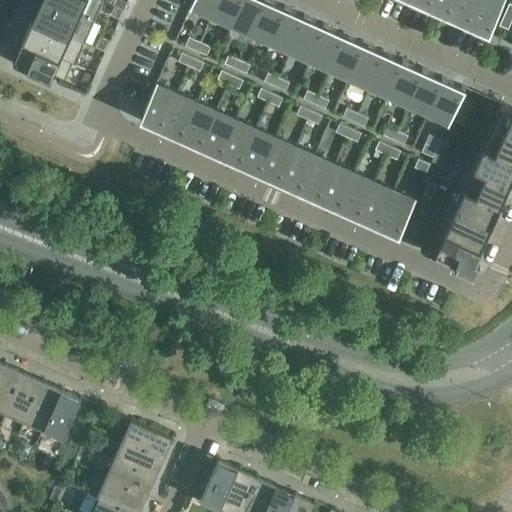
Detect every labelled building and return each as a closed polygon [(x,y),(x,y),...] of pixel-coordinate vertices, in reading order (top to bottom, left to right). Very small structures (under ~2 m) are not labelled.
[(94,21),(48,0),(40,0),(32,18),(81,40),(85,41),(94,21)] [(103,0),(48,0),(94,21),(103,0)] [(124,0),(114,0),(113,4),(124,9),(127,1),(124,0)] [(211,16),(218,0),(193,0),(190,7),(211,16)] [(231,25),(241,0),(218,0),(211,16),(231,25)] [(250,34),(265,0),(241,0),(231,25),(250,34)] [(270,42),(287,6),(274,0),(265,0),(250,34),(270,42)] [(448,14),(454,0),(431,0),(429,6),(448,14)] [(468,23),(478,0),(454,0),(448,14),(468,23)] [(492,25),(503,0),(478,0),(468,23),(489,33),(492,25)] [(290,51),(306,14),(287,6),(270,42),(290,51)] [(508,28),(511,19),(511,16),(504,13),(499,24),(508,28)] [(309,60),(326,23),(306,14),(290,51),(309,60)] [(75,63),(85,41),(81,40),(32,18),(23,39),(69,60),(73,61),(72,62),(75,63)] [(329,69),(346,32),(326,23),(309,60),(329,69)] [(349,78),(365,41),(346,32),(329,69),(349,78)] [(196,49),(200,41),(189,36),(185,45),(196,49)] [(19,38),(10,59),(48,76),(49,72),(62,78),(69,60),(23,39),(19,38)] [(211,46),(200,41),(196,49),(207,54),(211,46)] [(369,87),(385,50),(365,41),(349,78),(369,87)] [(388,96),(405,59),(385,50),(369,87),(388,96)] [(189,65),(193,56),(182,51),(178,60),(189,65)] [(235,67),(239,58),(228,54),(224,62),(235,67)] [(200,70),(204,61),(193,56),(189,65),(200,70)] [(250,63),(239,58),(235,67),(246,72),(250,63)] [(408,104),(425,68),(405,59),(388,96),(408,104)] [(428,113),(444,76),(425,68),(408,104),(428,113)] [(228,83),(232,74),(221,69),(217,78),(228,83)] [(275,85),(279,76),(268,71),(264,80),(275,85)] [(239,88),(243,79),(232,74),(228,83),(239,88)] [(290,81),(279,76),(275,85),(286,90),(290,81)] [(462,93),(465,86),(444,76),(428,113),(448,122),(462,93)] [(161,127),(178,90),(157,80),(141,117),(161,127)] [(268,100),(272,92),(261,87),(257,95),(268,100)] [(314,103),(318,94),(307,89),(303,98),(314,103)] [(181,136),(197,99),(178,90),(161,127),(181,136)] [(279,105),(283,97),(272,92),(268,100),(279,105)] [(329,99),(318,94),(314,103),(325,108),(329,99)] [(201,144),(217,107),(197,99),(181,136),(201,144)] [(461,110),(470,114),(474,103),(466,99),(461,110)] [(511,106),(501,102),(492,124),(511,132),(511,106)] [(307,118),(311,109),(300,104),(296,113),(307,118)] [(220,153),(237,116),(217,107),(201,144),(220,153)] [(353,120),(357,112),(346,107),(342,115),(353,120)] [(318,123),(322,114),(311,109),(307,118),(318,123)] [(465,125),(470,114),(461,110),(456,121),(465,125)] [(368,116),(357,112),(353,120),(364,125),(368,116)] [(240,162),(257,125),(237,116),(220,153),(240,162)] [(346,136),(350,127),(339,122),(336,131),(346,136)] [(393,138),(397,129),(386,124),(382,133),(393,138)] [(511,132),(492,124),(482,145),(511,157),(511,132)] [(260,171),(276,134),(257,125),(240,162),(260,171)] [(357,141),(361,132),(350,127),(346,136),(357,141)] [(408,134),(397,129),(393,138),(404,143),(408,134)] [(279,180),(296,143),(276,134),(260,171),(279,180)] [(437,149),(445,153),(450,142),(442,138),(437,149)] [(386,153),(390,145),(379,140),(375,149),(386,153)] [(433,156),(437,147),(425,142),(421,151),(433,156)] [(299,189),(316,152),(296,143),(279,180),(299,189)] [(397,158),(401,150),(390,145),(386,153),(397,158)] [(509,182),(511,176),(511,157),(482,145),(473,165),(509,182)] [(441,164),(445,153),(437,149),(432,160),(441,164)] [(319,197),(335,160),(316,152),(299,189),(319,197)] [(426,171),(430,163),(418,157),(414,166),(426,171)] [(339,206),(355,169),(335,160),(319,197),(339,206)] [(473,165),(465,161),(455,182),(500,203),(509,182),(473,165)] [(358,215),(375,178),(355,169),(339,206),(358,215)] [(378,224),(394,187),(375,178),(358,215),(378,224)] [(423,193),(432,197),(437,186),(428,182),(423,193)] [(500,203),(455,182),(446,203),(491,223),(500,203)] [(402,226),(415,196),(394,187),(378,224),(399,233),(402,226)] [(427,208),(432,197),(423,193),(419,204),(427,208)] [(491,223),(446,203),(436,224),(481,244),(491,223)] [(410,223),(419,227),(423,218),(414,214),(410,223)] [(419,227),(410,223),(407,231),(415,235),(419,227)] [(476,256),(481,244),(436,224),(426,246),(456,259),(455,262),(474,271),(480,257),(476,256)] [(0,408),(5,411),(24,370),(5,361),(0,372),(0,408)] [(24,420),(43,378),(24,370),(5,411),(24,420)] [(43,428),(62,387),(43,378),(24,420),(43,428)] [(63,437),(82,395),(62,387),(43,428),(63,437)] [(164,456),(173,436),(131,418),(122,437),(164,456)] [(155,475),(164,456),(122,437),(114,456),(155,475)] [(147,494),(155,475),(114,456),(105,475),(147,494)] [(220,507),(238,466),(218,457),(200,498),(220,507)] [(230,511),(240,511),(257,474),(238,466),(220,507),(230,511)] [(263,511),(276,483),(257,474),(240,511),(263,511)] [(135,511),(138,511),(147,494),(105,475),(97,494),(135,511)] [(285,511),(295,491),(276,483),(263,511),(285,511)] [(309,511),(315,500),(295,491),(285,511),(309,511)] [(135,511),(97,494),(88,511),(135,511)]
